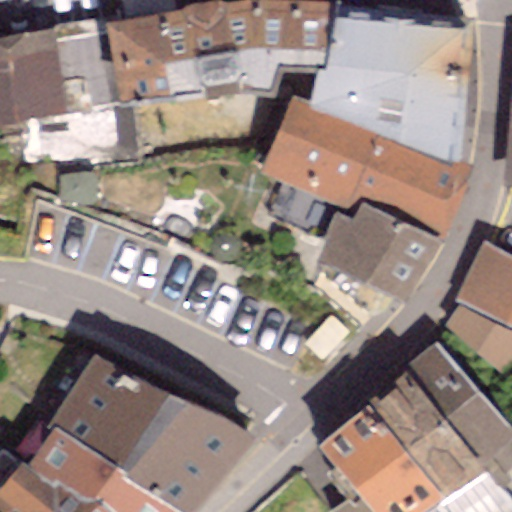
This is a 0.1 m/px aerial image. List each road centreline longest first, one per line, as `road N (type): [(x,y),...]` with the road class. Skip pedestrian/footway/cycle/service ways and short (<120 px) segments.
road 1 (residential): [(221,511),(419,314),(464,248),(492,173)]
road 2 (residential): [(492,173),(503,89),(502,0)]
